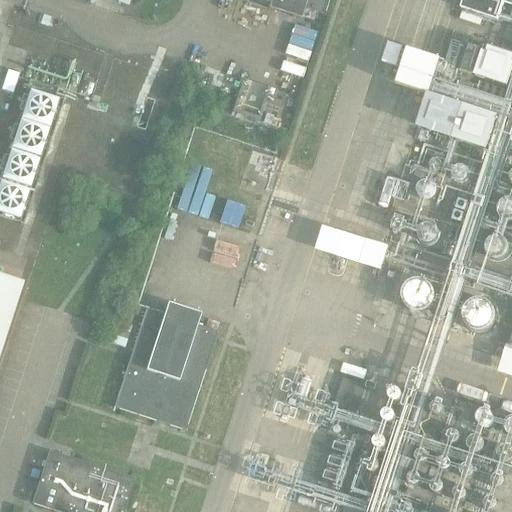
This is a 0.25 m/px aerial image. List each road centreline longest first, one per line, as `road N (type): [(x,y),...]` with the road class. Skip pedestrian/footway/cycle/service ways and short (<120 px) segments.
road 1 (unknown): [(0,494),(50,326)]
road 2 (unknown): [(280,309),(183,280),(198,220)]
